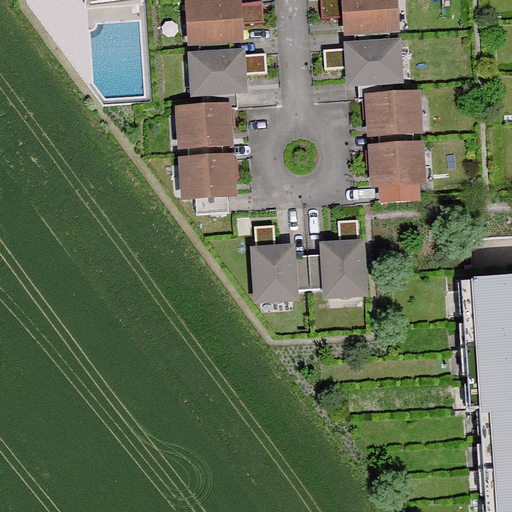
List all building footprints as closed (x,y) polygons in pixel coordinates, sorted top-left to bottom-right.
[(196,0),(197,9),(238,6),(237,0),(196,0)] [(324,0),(321,0),(322,20),(348,18),(349,32),(355,31),(356,48),(391,47),(390,30),(396,29),(393,0),(324,0)] [(265,24),(263,4),(238,6),(197,9),(191,9),(193,42),(199,42),(201,60),(241,56),(240,43),(235,43),(233,27),(265,24)] [(391,47),(356,48),(324,51),(326,71),(352,69),(352,83),(358,83),(359,102),(362,102),(394,100),(393,81),(399,80),(397,47),(391,47)] [(268,75),(267,55),(241,56),(201,60),(195,60),(196,93),(202,93),(204,111),(235,109),(233,95),(238,94),(237,77),(268,75)] [(418,131),(416,98),(394,100),(362,102),(364,121),(373,120),(374,134),(379,133),(380,151),(414,149),(413,131),(418,131)] [(235,109),(204,111),(182,113),(184,146),(188,146),(190,163),(224,161),(223,143),(229,143),(228,128),(236,128),(235,109)] [(414,149),(380,151),(366,152),(367,172),(377,171),(378,185),(382,185),(383,203),(418,201),(417,182),(421,182),(419,148),(414,149)] [(238,160),(224,161),(190,163),(185,163),(187,197),(196,196),(197,215),(229,212),(229,195),(232,195),(231,180),(239,179),(238,160)] [(363,293),(359,221),(339,222),(340,249),(326,249),(327,255),(309,256),(311,291),(329,289),(330,295),(363,293)] [(277,252),(275,226),(255,228),(261,300),(294,298),(293,292),(311,291),(309,256),(291,257),(290,252),(277,252)] [(483,453),(488,453),(490,487),(485,488),(486,506),(494,506),(494,511),(511,511),(511,286),(469,289),(471,314),(464,314),(465,333),(470,332),(472,367),(467,367),(468,386),(476,385),(477,410),(487,410),(489,434),(482,435),(483,453)]
